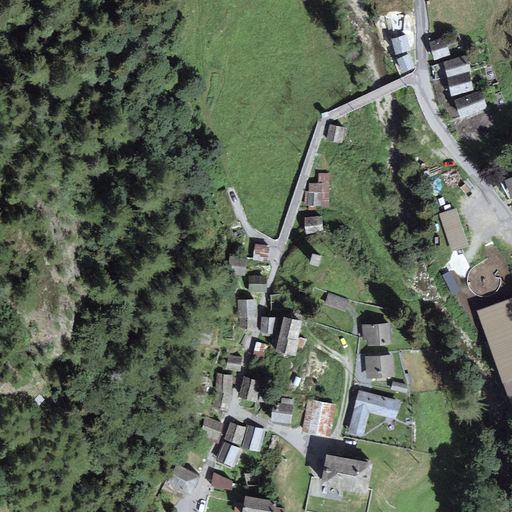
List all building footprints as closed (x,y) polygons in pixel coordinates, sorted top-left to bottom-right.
[(408,48),(405,36),(393,40),(396,51),(408,48)] [(448,53),(443,38),(430,42),(435,57),(448,53)] [(470,69),(466,55),(444,61),(448,75),(470,69)] [(469,74),(449,78),(452,93),(472,89),(469,74)] [(485,107),(481,92),(457,100),(462,115),(485,107)] [(343,128),(330,125),(327,137),(340,140),(343,128)] [(319,175),(319,183),(310,183),(310,192),(306,192),(305,204),(327,204),(328,175),(319,175)] [(320,217),(305,218),(307,232),(321,230),(320,217)] [(268,246),(256,245),(254,258),(266,260),(268,246)] [(320,254),(313,252),(310,261),(318,263),(320,254)] [(245,259),(232,258),(231,272),(244,274),(245,259)] [(265,276),(250,277),(250,290),(265,290),(265,276)] [(347,301),(329,294),(326,303),(344,309),(347,301)] [(511,297),(479,310),(511,404),(511,297)] [(254,300),(239,300),(239,327),(255,327),(254,300)] [(300,320),(284,316),(277,349),(293,353),(300,320)] [(277,318),(263,317),(262,331),(276,332),(277,318)] [(212,324),(200,322),(196,338),(208,341),(212,324)] [(390,342),(388,323),(363,325),(365,338),(368,338),(369,344),(390,342)] [(392,355),(366,358),(368,377),(393,374),(392,355)] [(231,375),(217,373),(216,390),(230,391),(231,375)] [(260,382),(245,377),(239,394),(255,399),(260,382)] [(405,385),(393,382),(392,389),(404,391),(405,385)] [(399,400),(359,390),(348,431),(361,434),(367,411),(395,417),(399,400)] [(231,394),(218,391),(213,405),(226,409),(231,394)] [(334,406),(308,401),(303,429),(329,434),(334,406)] [(291,406),(274,404),(272,420),(289,422),(291,406)] [(221,423),(207,419),(202,433),(217,438),(221,423)] [(246,428),(230,423),(226,438),(243,443),(243,445),(258,449),(264,430),(247,426),(246,428)] [(239,448),(224,442),(218,458),(232,464),(239,448)] [(370,462),(327,454),(322,481),(365,489),(370,462)] [(169,483),(189,492),(197,475),(177,465),(169,483)] [(231,480),(214,473),(213,484),(230,487),(231,480)] [(273,500),(245,495),(241,511),(279,511),(280,510),(271,508),(273,500)]
